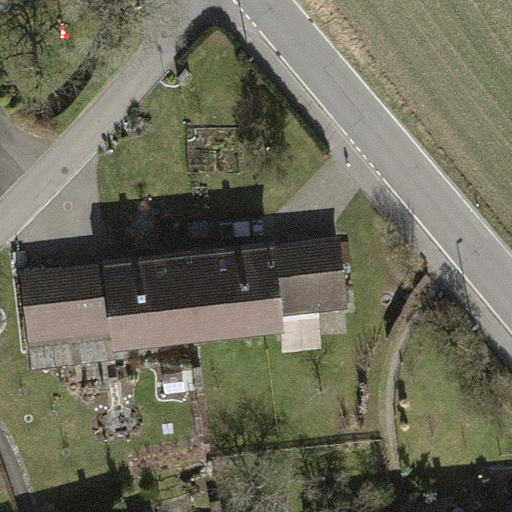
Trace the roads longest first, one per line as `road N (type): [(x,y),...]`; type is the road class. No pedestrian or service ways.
road 1 (tertiary): [(511,301),(256,0)]
road 2 (residential): [(214,0),(0,240)]
